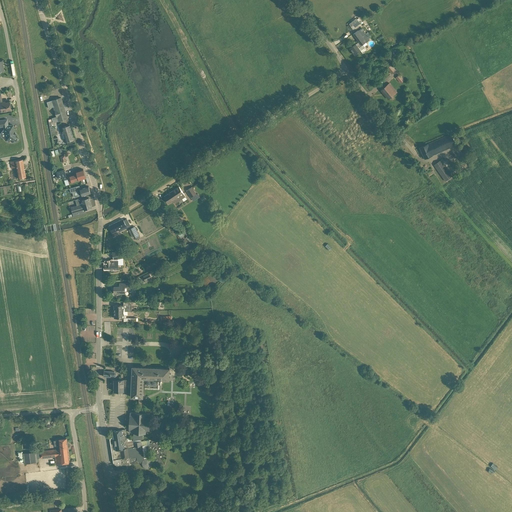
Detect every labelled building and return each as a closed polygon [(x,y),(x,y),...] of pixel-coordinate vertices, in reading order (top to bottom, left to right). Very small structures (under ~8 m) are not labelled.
[(356,18),(349,24),(353,29),(361,23),(356,18)] [(356,44),(350,48),(355,55),(365,48),(363,45),(367,42),(366,41),(369,39),(361,28),(358,31),(358,30),(353,34),(359,42),(356,44)] [(387,68),(392,74),(396,70),(392,64),(387,68)] [(390,83),(388,84),(381,90),(384,93),(385,92),(389,98),(397,92),(390,83)] [(68,118),(61,97),(53,100),(47,102),(49,108),(54,107),(57,117),(58,117),(59,121),(68,118)] [(0,102),(0,107),(1,112),(11,110),(9,102),(5,103),(5,102),(0,102)] [(7,124),(8,124),(7,119),(0,120),(0,127),(3,126),(5,135),(3,138),(5,140),(15,139),(15,135),(15,131),(14,132),(13,125),(7,125),(7,124)] [(62,127),(66,142),(74,139),(70,125),(62,127)] [(420,147),(425,158),(455,144),(452,136),(449,138),(447,135),(420,147)] [(11,161),(12,166),(12,168),(16,167),(18,178),(26,177),(23,164),(22,159),(11,161)] [(440,160),(433,165),(445,181),(451,176),(440,160)] [(58,178),(59,178),(66,176),(65,169),(56,172),(57,175),(58,178)] [(64,177),(65,180),(68,179),(69,182),(81,179),(83,184),(86,184),(84,178),(86,178),(83,169),(76,171),(77,173),(64,177)] [(79,185),(70,188),(71,192),(77,191),(79,195),(82,194),(82,195),(91,193),(89,186),(80,189),(79,185)] [(164,196),(169,203),(173,201),(175,203),(186,196),(179,186),(164,196)] [(192,187),(186,190),(191,198),(197,194),(192,187)] [(73,214),(73,217),(85,213),(84,209),(87,209),(92,207),(89,198),(84,199),(81,200),(83,204),(71,208),(73,214)] [(123,219),(109,226),(112,233),(120,229),(121,230),(130,226),(127,219),(124,220),(123,219)] [(131,228),(128,230),(132,237),(135,235),(137,240),(140,238),(139,235),(140,235),(135,225),(131,228)] [(113,251),(114,259),(123,257),(121,250),(113,251)] [(118,260),(117,260),(112,260),(112,261),(106,261),(106,264),(105,264),(105,269),(114,268),(114,269),(123,269),(123,265),(118,265),(118,260)] [(143,275),(146,282),(153,278),(150,272),(143,275)] [(126,293),(126,291),(131,291),(130,283),(124,283),(119,283),(119,286),(114,286),(114,294),(126,293)] [(123,301),(123,305),(114,305),(114,311),(132,311),(132,304),(136,304),(136,301),(123,301)] [(124,311),(129,311),(132,311),(114,311),(114,318),(124,318),(124,321),(137,321),(137,317),(126,317),(126,315),(124,315),(124,311)] [(132,387),(131,397),(139,397),(138,410),(138,412),(142,413),(142,411),(144,378),(159,378),(159,379),(158,382),(161,382),(161,379),(169,379),(170,369),(138,367),(133,367),(132,377),(132,381),(132,387)] [(126,386),(126,379),(114,379),(114,391),(123,391),(123,386),(126,386)] [(130,412),(129,432),(134,432),(135,432),(135,440),(133,440),(132,440),(132,441),(133,441),(134,442),(141,441),(141,439),(143,439),(143,433),(149,433),(150,413),(142,413),(138,412),(130,412)] [(110,438),(113,462),(118,466),(130,464),(130,463),(131,463),(132,463),(133,462),(134,462),(135,461),(136,460),(137,460),(141,463),(144,458),(148,457),(146,447),(146,445),(147,444),(147,440),(141,441),(134,442),(133,441),(132,441),(132,440),(127,441),(127,438),(126,434),(126,429),(122,430),(122,429),(113,431),(113,435),(114,439),(110,439),(110,438)] [(41,451),(42,458),(55,456),(56,464),(69,462),(67,438),(58,439),(58,440),(54,440),(55,446),(59,445),(59,449),(55,449),(41,451)] [(36,453),(36,451),(23,453),(24,463),(37,462),(37,458),(36,453)] [(14,502),(15,508),(39,506),(38,499),(14,502)]
